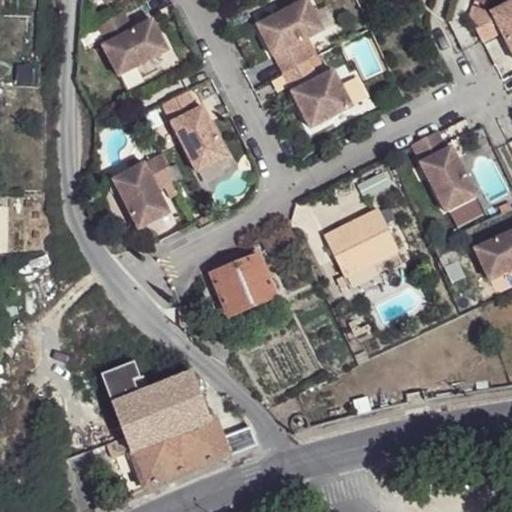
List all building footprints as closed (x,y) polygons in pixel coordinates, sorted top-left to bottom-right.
[(511,0),(495,0),(489,3),(495,16),(504,34),(511,49),(511,0)] [(306,3),(256,28),(309,132),(351,111),(333,75),(318,83),(299,46),(322,34),(306,3)] [(495,16),(488,20),(497,38),(504,34),(495,16)] [(122,19),(95,32),(104,50),(100,52),(115,83),(166,58),(150,27),(131,36),(122,19)] [(488,20),(474,27),(483,45),(497,38),(488,20)] [(160,110),(170,128),(194,177),(225,161),(202,115),(200,111),(196,113),(187,96),(160,110)] [(437,134),(410,148),(441,215),(473,200),(454,159),(449,160),(437,134)] [(159,159),(110,184),(136,234),(167,218),(155,195),(173,186),(159,159)] [(507,204),(496,208),(500,215),(510,210),(507,204)] [(345,275),(366,266),(399,251),(379,209),(326,235),(345,275)] [(284,228),(255,242),(260,254),(291,241),(284,228)] [(511,231),(473,249),(488,282),(511,270),(511,231)] [(275,296),(258,256),(211,274),(227,315),(275,296)] [(370,276),(366,266),(345,275),(350,286),(370,276)] [(378,348),(372,339),(360,344),(365,355),(378,348)] [(69,369),(76,389),(94,383),(93,380),(88,363),(69,369)] [(111,405),(146,391),(134,364),(99,378),(106,392),(111,405)] [(209,418),(193,374),(146,391),(111,405),(145,490),(257,446),(250,428),(223,438),(214,416),(209,418)] [(94,383),(76,389),(81,401),(106,392),(99,378),(93,380),(94,383)]
